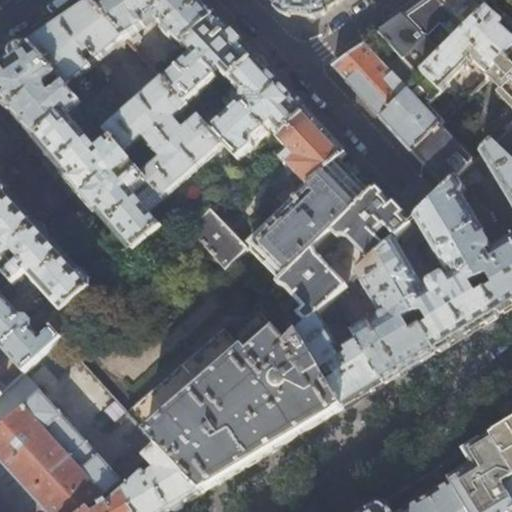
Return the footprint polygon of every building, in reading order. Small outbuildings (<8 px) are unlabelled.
[(93,0),(90,2),(124,39),(129,44),(140,37),(137,32),(152,23),(148,18),(152,15),(165,30),(161,33),(170,42),(174,39),(182,47),(183,46),(217,15),(203,0),(93,0)] [(270,0),(278,8),(284,13),(292,15),(312,16),(319,16),(323,15),(331,9),(343,0),(270,0)] [(429,0),(419,7),(406,17),(444,57),(467,34),(434,0),(429,0)] [(434,0),(467,34),(490,11),(481,3),(477,0),(434,0)] [(64,85),(124,39),(90,2),(60,22),(29,44),(57,78),(64,85)] [(511,30),(509,27),(490,11),(467,34),(444,57),(425,76),(444,93),(451,87),(451,79),(459,71),(459,69),(468,70),(474,63),(488,76),(487,77),(489,79),(511,55),(511,30)] [(238,38),(217,15),(183,46),(191,55),(163,80),(187,106),(214,81),(216,78),(216,76),(214,74),(218,70),(230,83),(257,58),(238,38)] [(380,35),(398,54),(421,79),(425,76),(444,57),(406,17),(394,25),(380,35)] [(48,86),(57,78),(29,44),(14,54),(0,63),(0,95),(13,111),(36,138),(56,120),(63,128),(72,121),(68,116),(81,105),(73,96),(65,86),(51,97),(47,92),(48,86)] [(417,84),(421,79),(398,54),(385,67),(368,50),(369,48),(366,45),(356,52),(334,68),(381,119),(417,84)] [(511,55),(489,79),(508,97),(492,113),(496,118),(488,127),(498,138),(511,124),(511,55)] [(282,85),(257,58),(230,83),(241,94),(241,102),(210,131),(226,148),(239,162),(253,150),(253,144),(271,127),(282,138),(308,113),(282,85)] [(466,89),(472,95),(484,84),(477,77),(466,89)] [(189,108),(187,106),(163,80),(102,129),(109,137),(123,154),(142,138),(159,159),(141,175),(146,181),(163,201),(226,148),(210,131),(199,119),(183,132),(174,121),(189,108)] [(81,90),(73,96),(81,105),(85,110),(88,113),(110,94),(101,84),(87,97),(81,90)] [(426,92),(417,84),(381,119),(398,137),(413,154),(441,126),(445,122),(431,107),(436,102),(431,97),(435,93),(430,88),(426,92)] [(326,132),(308,113),(282,138),(278,141),(290,154),(278,165),(289,176),(293,172),(304,184),(309,189),(336,163),(346,153),(326,132)] [(96,148),(72,121),(63,128),(56,120),(36,138),(92,203),(133,251),(162,226),(133,192),(146,181),(141,175),(137,171),(137,170),(120,184),(114,176),(130,162),(127,158),(123,154),(109,137),(96,148)] [(511,124),(498,138),(497,139),(506,147),(511,140),(511,124)] [(441,126),(413,154),(428,170),(446,189),(447,189),(469,167),(474,163),(441,126)] [(511,159),(494,143),(483,153),(511,202),(511,159)] [(127,158),(130,162),(137,170),(137,171),(145,164),(135,151),(127,158)] [(474,163),(469,167),(476,180),(478,183),(485,180),(475,161),(474,163)] [(351,180),(336,163),(309,189),(272,226),(249,249),(282,283),(315,251),(334,232),(339,227),(368,198),(351,180)] [(476,180),(469,167),(447,189),(434,202),(480,281),(488,278),(494,287),(486,292),(500,315),(511,308),(511,242),(499,250),(495,244),(492,246),(487,240),(489,238),(467,200),(468,191),(466,187),(476,180)] [(198,187),(213,204),(223,195),(208,179),(198,187)] [(272,226),(309,189),(304,184),(298,190),(292,184),(261,214),(272,226)] [(0,186),(0,267),(15,254),(17,257),(12,261),(17,266),(6,276),(15,286),(27,275),(62,313),(91,287),(30,219),(0,186)] [(396,239),(399,236),(411,224),(394,206),(378,188),(368,198),(339,227),(349,238),(369,258),(355,271),(360,275),(379,256),(396,239)] [(425,288),(396,239),(379,256),(413,315),(424,315),(430,325),(422,329),(436,353),(468,335),(500,315),(486,292),(477,296),(471,286),(480,281),(434,202),(416,219),(449,274),(452,272),(455,277),(449,281),(447,279),(445,278),(441,278),(432,284),(430,287),(432,291),(423,296),(420,291),(425,288)] [(226,272),(249,249),(212,210),(191,231),(226,272)] [(413,222),(411,224),(399,236),(404,242),(418,228),(413,222)] [(349,238),(339,227),(334,232),(339,238),(349,238)] [(324,259),(315,251),(282,283),(305,311),(299,317),(308,326),(335,300),(339,295),(348,287),(349,285),(330,266),(334,263),(327,255),(324,259)] [(338,259),(349,269),(355,262),(346,252),(338,259)] [(413,315),(379,256),(360,275),(358,276),(382,317),(379,320),(379,324),(373,328),(369,323),(354,332),(359,341),(384,384),(403,373),(436,353),(422,329),(421,328),(412,334),(404,322),(414,316),(413,315)] [(354,281),(349,285),(348,287),(352,291),(357,286),(354,281)] [(356,325),(339,295),(335,300),(343,313),(351,327),(356,325)] [(324,324),(343,313),(335,300),(308,326),(299,335),(316,363),(321,371),(322,372),(330,368),(336,379),(328,383),(343,409),(366,395),(384,384),(359,341),(345,348),(344,352),(338,355),(335,350),(338,349),(324,324)] [(20,318),(7,302),(0,308),(0,395),(2,394),(0,392),(0,348),(24,374),(62,340),(63,339),(52,327),(40,339),(33,332),(33,323),(28,318),(20,318)] [(302,371),(316,363),(299,335),(289,344),(252,302),(245,309),(240,304),(129,399),(131,402),(125,408),(150,436),(160,447),(203,493),(222,482),(254,463),(325,420),(343,409),(328,383),(322,372),(321,371),(307,379),(302,371)] [(28,379),(24,374),(17,381),(21,386),(28,379)] [(146,460),(160,447),(150,436),(113,469),(43,392),(31,403),(19,390),(0,406),(0,457),(9,467),(47,511),(48,511),(87,511),(90,510),(101,500),(121,482),(139,466),(146,460)] [(511,424),(491,437),(511,472),(511,424)] [(464,471),(447,480),(449,484),(465,511),(511,511),(511,472),(491,437),(465,452),(473,465),(464,471)] [(203,493),(160,447),(146,460),(157,472),(150,478),(139,466),(121,482),(129,491),(139,505),(131,511),(132,511),(171,511),(172,511),(203,493)] [(121,482),(101,500),(111,509),(104,511),(91,511),(90,510),(87,511),(132,511),(131,511),(139,505),(129,491),(121,482)] [(420,501),(401,511),(465,511),(449,484),(420,501)]
